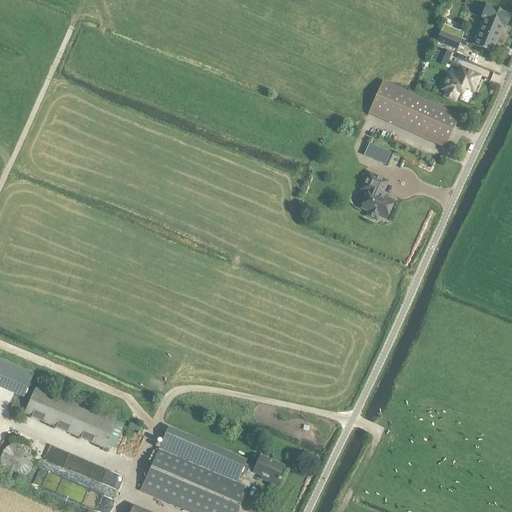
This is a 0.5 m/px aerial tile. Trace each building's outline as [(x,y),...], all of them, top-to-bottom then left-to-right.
[(506,28),(511,16),(487,6),(482,18),(484,19),(471,52),(489,60),(503,27),(506,28)] [(437,42),(458,50),(463,39),(442,30),(437,42)] [(511,57),(511,53),(511,50),(505,48),(503,54),(511,57)] [(446,68),(452,55),(442,50),(436,64),(446,68)] [(475,95),(483,77),(460,67),(456,77),(448,74),(440,92),(444,93),(441,99),(456,105),(460,97),(464,99),(467,92),(475,95)] [(446,146),(450,136),(459,117),(383,82),(370,111),(446,146)] [(369,193),(362,208),(369,212),(367,216),(377,220),(379,216),(387,219),(394,202),(381,196),(387,182),(370,174),(362,190),(369,193)] [(4,360),(0,369),(0,387),(24,398),(34,373),(4,360)] [(113,448),(124,424),(112,418),(37,386),(35,385),(23,413),(105,449),(107,445),(113,448)] [(161,445),(141,492),(188,511),(237,511),(254,473),(267,479),(269,480),(268,482),(277,486),(280,479),(279,478),(284,467),(260,456),(254,469),(245,465),(246,461),(168,428),(161,445)] [(32,462),(33,458),(32,455),(31,452),(30,449),(28,447),(26,445),(23,443),(20,442),(16,441),(13,441),(10,442),(7,443),(4,445),(2,448),(0,450),(0,465),(1,468),(3,471),(6,473),(9,474),(12,475),(15,475),(18,475),(22,474),(25,473),(27,471),(30,468),(31,465),(32,462)]
